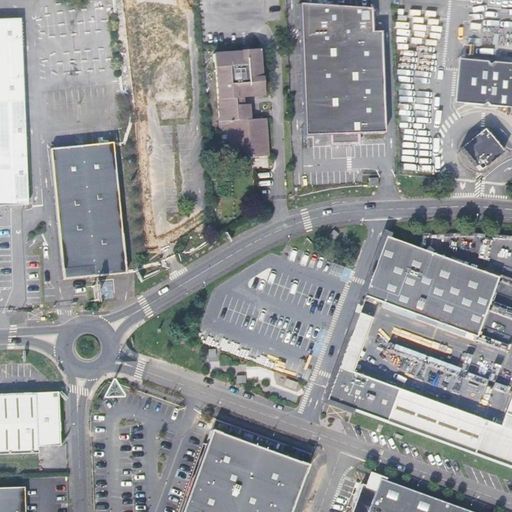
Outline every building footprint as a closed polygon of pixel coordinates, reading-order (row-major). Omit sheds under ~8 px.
[(164,7),(141,4),(136,7),(133,16),(127,19),(127,26),(141,19),(147,23),(153,11),(160,14),(164,7)] [(380,32),(371,32),(370,9),(299,4),(304,136),(309,136),(313,136),(325,135),(329,135),(329,145),(332,145),(355,144),(359,144),(358,134),(384,133),(380,32)] [(181,26),(179,10),(164,7),(160,14),(153,11),(147,23),(141,19),(127,26),(132,69),(137,68),(137,77),(144,76),(150,85),(185,59),(179,51),(171,48),(181,26)] [(0,19),(0,212),(5,212),(5,207),(27,206),(21,18),(0,19)] [(251,118),(250,110),(250,102),(244,102),(244,94),(265,93),(264,76),(262,75),(261,47),(244,48),(244,50),(214,51),(215,67),(217,68),(220,132),(229,131),(230,157),(268,155),(266,117),(254,117),(251,118)] [(456,103),(466,103),(469,61),(458,60),(456,103)] [(511,63),(469,61),(466,103),(485,105),(488,102),(490,105),(509,106),(511,63)] [(177,108),(177,117),(186,117),(186,108),(177,108)] [(487,129),(464,148),(484,171),(507,153),(487,129)] [(51,152),(62,272),(92,269),(93,279),(125,276),(112,146),(51,152)] [(499,278),(386,236),(364,296),(477,337),(499,278)] [(344,350),(338,366),(352,372),(358,356),(371,319),(358,313),(344,350)] [(387,422),(399,389),(352,372),(338,366),(325,400),(387,422)] [(399,389),(387,422),(473,454),(511,468),(511,430),(500,426),(399,389)] [(58,393),(0,395),(0,454),(39,453),(39,448),(60,447),(58,393)] [(511,393),(503,419),(500,426),(511,430),(511,393)] [(178,511),(289,511),(306,466),(209,430),(203,445),(178,511)] [(178,511),(203,445),(200,443),(175,511),(178,511)] [(368,474),(363,485),(375,489),(379,478),(368,474)] [(360,484),(354,501),(383,511),(436,511),(440,501),(379,478),(375,489),(363,485),(360,484)] [(24,511),(24,487),(0,487),(0,511),(24,511)] [(383,511),(354,501),(350,511),(383,511)] [(470,511),(440,501),(436,511),(470,511)]
